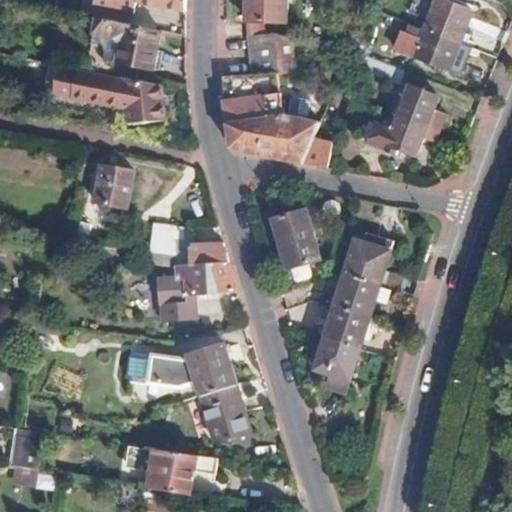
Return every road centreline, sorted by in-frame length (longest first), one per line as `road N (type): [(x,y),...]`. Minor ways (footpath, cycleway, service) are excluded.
road 1 (residential): [(325,511),(294,434),(220,166)]
road 2 (secondary): [(404,511),(486,207)]
road 3 (residential): [(220,166),(486,207)]
road 4 (residential): [(220,166),(205,93),(204,0)]
